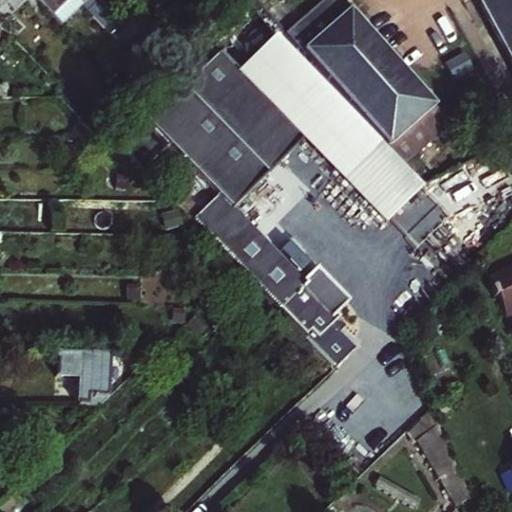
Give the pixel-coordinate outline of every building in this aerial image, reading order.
[(0,0),(0,10),(10,0),(0,0)] [(35,0),(49,15),(64,0),(73,0),(106,34),(118,22),(96,0),(35,0)] [(331,0),(319,0),(283,35),(402,160),(446,118),(331,0)] [(511,0),(481,0),(511,56),(511,0)] [(301,142),(398,244),(436,207),(277,41),(239,78),(301,142)] [(215,195),(189,220),(208,240),(307,343),(312,338),(306,332),(316,323),(327,312),(231,211),(301,142),(239,78),(219,57),(148,125),(215,195)] [(511,262),(485,274),(489,283),(486,284),(490,294),(493,293),(500,310),(511,304),(511,262)] [(146,361),(47,359),(47,380),(70,381),(69,392),(69,409),(96,410),(146,361)] [(511,511),(511,462),(506,465),(508,469),(503,472),(510,488),(506,490),(511,502),(511,511)]
